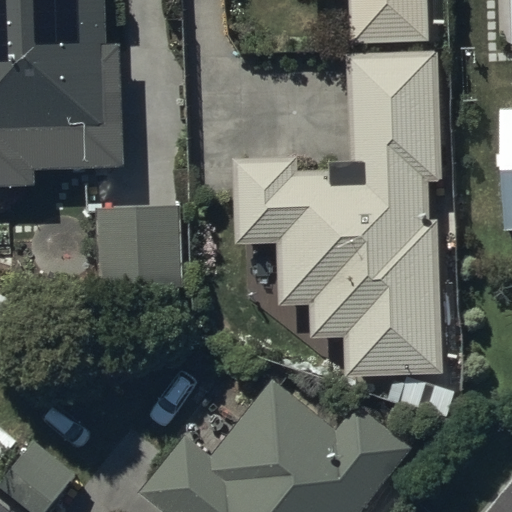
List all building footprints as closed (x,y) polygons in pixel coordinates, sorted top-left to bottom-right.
[(103,0),(0,0),(0,185),(30,184),(29,143),(60,142),(61,168),(119,166),(117,121),(125,121),(124,79),(107,80),(103,0)] [(351,0),(354,48),(426,45),(425,0),(351,0)] [(511,0),(465,0),(468,62),(511,60),(511,0)] [(346,381),(443,378),(441,58),(348,60),(351,169),(329,170),(329,177),(296,177),(296,164),(233,166),(236,251),(278,250),(280,311),(312,311),(313,345),(345,344),(346,381)] [(180,212),(97,215),(100,295),(183,292),(180,212)] [(363,511),(411,454),(358,411),(337,438),(274,387),(213,462),(187,440),(140,497),(158,511),(363,511)] [(56,511),(80,476),(34,446),(0,493),(0,501),(16,511),(56,511)] [(511,511),(511,492),(495,511),(511,511)]
